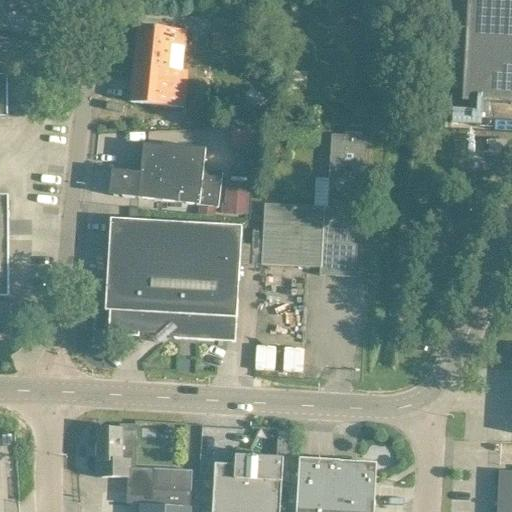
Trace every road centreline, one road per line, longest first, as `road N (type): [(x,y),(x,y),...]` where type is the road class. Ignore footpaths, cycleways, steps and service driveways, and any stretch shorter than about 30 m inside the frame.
road 1 (unclassified): [(54,391),(98,0)]
road 2 (unclassified): [(426,405),(54,391)]
road 3 (unclassified): [(511,235),(426,405)]
road 4 (unclassified): [(53,511),(54,391)]
